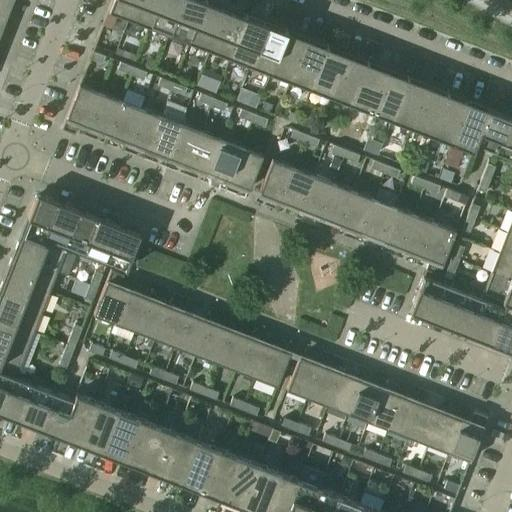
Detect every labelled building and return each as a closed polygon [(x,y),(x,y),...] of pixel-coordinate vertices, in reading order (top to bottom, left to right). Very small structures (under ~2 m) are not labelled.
[(0,0),(0,22),(3,24),(11,4),(0,0)] [(129,17),(135,0),(110,0),(108,9),(129,17)] [(149,25),(158,0),(135,0),(129,17),(149,25)] [(169,32),(181,0),(158,0),(149,25),(169,32)] [(189,40),(204,0),(181,0),(169,32),(189,40)] [(209,48),(226,6),(210,0),(204,0),(189,40),(209,48)] [(230,56),(246,14),(226,6),(209,48),(230,56)] [(250,64),(266,21),(246,14),(230,56),(250,64)] [(270,72),(286,29),(266,21),(250,64),(270,72)] [(290,79),(307,37),(286,29),(270,72),(290,79)] [(311,87),(327,45),(307,37),(290,79),(311,87)] [(331,95),(347,53),(327,45),(311,87),(331,95)] [(90,58),(102,63),(105,55),(93,50),(90,58)] [(351,103),(367,61),(347,53),(331,95),(351,103)] [(117,69),(130,74),(133,66),(120,61),(117,69)] [(371,111),(387,69),(367,61),(351,103),(371,111)] [(130,74),(143,79),(146,71),(133,66),(130,74)] [(391,119),(408,76),(387,69),(371,111),(391,119)] [(411,127),(428,84),(408,76),(391,119),(411,127)] [(157,84),(170,89),(173,82),(160,77),(157,84)] [(170,89),(183,95),(186,87),(173,82),(170,89)] [(78,121),(87,125),(100,91),(79,83),(61,128),(74,133),(78,121)] [(431,134),(448,92),(428,84),(411,127),(431,134)] [(87,125),(107,133),(120,99),(100,91),(87,125)] [(197,100),(210,105),(213,97),(200,92),(197,100)] [(452,142),(468,100),(448,92),(431,134),(452,142)] [(210,105),(223,110),(226,103),(213,97),(210,105)] [(107,133),(127,140),(140,107),(120,99),(107,133)] [(474,143),(488,108),(468,100),(452,142),(473,150),(475,143),(474,143)] [(127,140),(147,148),(160,115),(140,107),(127,140)] [(238,116),(251,121),(254,113),(241,108),(238,116)] [(495,151),(509,116),(488,108),(474,143),(475,143),(495,151)] [(251,121),(264,126),(267,118),(254,113),(251,121)] [(147,148),(167,156),(181,123),(160,115),(147,148)] [(511,157),(511,116),(509,116),(495,151),(511,157)] [(167,156),(188,164),(201,130),(181,123),(167,156)] [(289,136),(303,141),(306,133),(292,128),(289,136)] [(188,164),(208,172),(221,138),(201,130),(188,164)] [(303,141),(316,146),(319,138),(306,133),(303,141)] [(208,172),(228,180),(241,146),(221,138),(208,172)] [(330,151),(343,157),(346,149),(333,144),(330,151)] [(228,180),(249,188),(262,154),(241,146),(228,180)] [(343,157),(356,162),(359,154),(346,149),(343,157)] [(280,200),(293,166),(272,158),(259,191),(280,200)] [(370,167),(383,172),(386,164),(373,159),(370,167)] [(482,176),(490,179),(495,166),(487,163),(482,176)] [(383,172),(396,177),(399,169),(386,164),(383,172)] [(300,207),(313,174),(293,166),(280,200),(300,207)] [(320,215),(333,182),(313,174),(300,207),(320,215)] [(410,183),(423,188),(426,180),(413,175),(410,183)] [(477,189),(485,192),(490,179),(482,176),(477,189)] [(423,188),(437,193),(440,185),(426,180),(423,188)] [(340,223),(353,190),(333,182),(320,215),(340,223)] [(443,196),(457,201),(460,193),(447,188),(443,196)] [(360,231),(373,197),(353,190),(340,223),(360,231)] [(36,192),(20,234),(43,242),(59,201),(36,192)] [(380,239),(393,205),(373,197),(360,231),(380,239)] [(59,201),(43,242),(50,245),(51,244),(50,244),(52,239),(64,244),(78,208),(59,201)] [(466,216),(474,219),(479,206),(472,203),(466,216)] [(401,247),(414,213),(393,205),(380,239),(401,247)] [(97,216),(78,208),(64,244),(84,251),(97,216)] [(421,254),(434,221),(414,213),(401,247),(421,254)] [(118,224),(97,216),(84,251),(104,259),(118,224)] [(461,229),(469,232),(474,219),(466,216),(461,229)] [(425,269),(438,274),(455,229),(434,221),(421,254),(429,258),(425,269)] [(139,232),(118,224),(104,259),(125,268),(139,232)] [(498,252),(511,256),(511,233),(506,231),(498,252)] [(12,254),(57,271),(66,275),(74,254),(65,251),(65,249),(51,244),(50,245),(43,242),(20,234),(12,254)] [(451,256),(458,259),(464,246),(456,243),(451,256)] [(491,272),(511,280),(511,256),(498,252),(491,272)] [(5,274),(49,291),(57,271),(12,254),(5,274)] [(446,269),(453,272),(458,259),(451,256),(446,269)] [(110,269),(93,313),(114,322),(127,288),(119,285),(123,274),(110,269)] [(88,283),(96,286),(101,272),(94,270),(88,283)] [(506,301),(511,303),(511,280),(491,272),(482,293),(497,299),(497,297),(506,301)] [(9,322),(34,331),(49,291),(5,274),(0,285),(0,296),(16,303),(9,322)] [(409,310),(430,319),(444,283),(423,275),(409,310)] [(84,296),(91,299),(96,286),(88,283),(84,296)] [(430,319),(450,326),(464,291),(444,283),(430,319)] [(114,322),(110,332),(130,339),(134,329),(147,296),(127,288),(114,322)] [(450,326),(470,334),(484,299),(464,291),(450,326)] [(147,296),(134,329),(154,337),(167,304),(147,296)] [(470,334),(490,342),(506,301),(497,297),(497,299),(495,303),(484,299),(470,334)] [(511,303),(506,301),(490,342),(511,350),(511,349),(511,303)] [(167,304),(154,337),(174,345),(187,311),(167,304)] [(187,311),(174,345),(195,353),(208,319),(187,311)] [(208,319),(195,353),(215,361),(228,327),(208,319)] [(0,364),(3,366),(3,367),(18,372),(34,331),(9,322),(1,340),(0,339),(0,364)] [(66,343),(73,346),(81,326),(73,323),(66,343)] [(228,327),(215,361),(235,368),(248,335),(228,327)] [(248,335),(235,368),(255,376),(268,343),(248,335)] [(88,349),(101,355),(104,347),(91,342),(88,349)] [(58,364),(65,367),(73,346),(66,343),(58,364)] [(268,343),(255,376),(276,384),(289,351),(268,343)] [(108,357),(121,362),(124,355),(111,350),(108,357)] [(121,362),(135,367),(138,360),(124,355),(121,362)] [(286,388),(307,396),(320,363),(299,355),(286,388)] [(307,396),(327,404),(340,371),(320,363),(307,396)] [(0,407),(12,376),(1,371),(3,367),(3,366),(0,364),(0,407)] [(149,373),(162,378),(165,370),(152,365),(149,373)] [(162,378),(175,383),(178,375),(165,370),(162,378)] [(327,404),(347,412),(360,379),(340,371),(327,404)] [(0,407),(0,411),(19,419),(32,383),(12,376),(0,407)] [(347,412),(367,420),(380,386),(360,379),(347,412)] [(189,388),(202,394),(205,386),(192,381),(189,388)] [(19,419),(39,427),(53,391),(32,383),(19,419)] [(202,394),(215,399),(218,391),(205,386),(202,394)] [(367,420),(388,428),(401,394),(380,386),(367,420)] [(39,427),(59,435),(76,392),(75,392),(72,399),(53,391),(39,427)] [(80,443),(96,400),(76,392),(59,435),(80,443)] [(388,428),(408,435),(421,402),(401,394),(388,428)] [(229,404),(242,409),(245,402),(232,396),(229,404)] [(100,450),(116,408),(96,400),(80,443),(100,450)] [(242,409),(255,414),(258,407),(245,402),(242,409)] [(408,435),(428,443),(441,410),(421,402),(408,435)] [(120,458),(137,416),(116,408),(100,450),(120,458)] [(428,443),(448,451),(461,418),(441,410),(428,443)] [(448,451),(469,459),(486,415),(474,410),(469,421),(461,418),(448,451)] [(140,466),(157,424),(137,416),(120,458),(140,466)] [(281,424),(294,429),(297,422),(284,417),(281,424)] [(249,431),(267,437),(271,428),(252,421),(249,431)] [(294,429),(307,434),(310,427),(297,422),(294,429)] [(161,474),(177,432),(157,424),(140,466),(161,474)] [(181,482),(197,440),(177,432),(161,474),(181,482)] [(321,440),(334,445),(337,437),(324,432),(321,440)] [(334,445),(348,450),(351,442),(337,437),(334,445)] [(201,490),(217,447),(197,440),(181,482),(201,490)] [(221,497),(237,455),(217,447),(201,490),(221,497)] [(362,456),(375,461),(378,453),(365,448),(362,456)] [(375,461),(388,466),(391,458),(378,453),(375,461)] [(241,505),(258,463),(237,455),(221,497),(241,505)] [(258,511),(262,511),(278,471),(258,463),(241,505),(258,511)] [(402,471),(415,476),(418,469),(405,464),(402,471)] [(415,476),(428,481),(431,474),(418,469),(415,476)] [(262,511),(285,511),(298,479),(278,471),(262,511)] [(285,511),(308,511),(318,487),(298,479),(285,511)] [(443,487),(455,492),(458,484),(446,479),(443,487)] [(308,511),(331,511),(339,494),(318,487),(308,511)] [(331,511),(354,511),(359,502),(339,494),(331,511)] [(354,511),(378,511),(379,510),(359,502),(354,511)]
